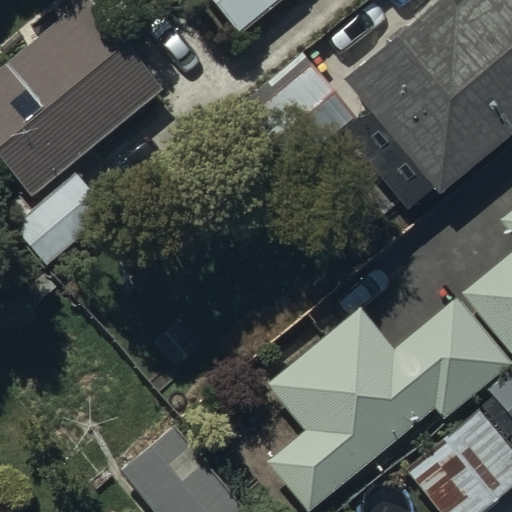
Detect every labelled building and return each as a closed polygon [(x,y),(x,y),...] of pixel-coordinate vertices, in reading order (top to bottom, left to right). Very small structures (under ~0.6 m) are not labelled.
[(91,0),(73,0),(0,58),(0,159),(28,192),(159,83),(91,0)] [(211,0),(235,30),(273,0),(211,0)] [(339,125),(403,200),(428,180),(435,187),(511,121),(511,0),(427,0),(339,73),(364,105),(339,125)] [(511,210),(511,212),(511,213),(511,248),(467,285),(511,339),(511,210)] [(393,351),(358,310),(264,388),(303,435),(268,464),(308,511),(315,511),(434,413),(441,418),(508,362),(455,299),(393,351)] [(511,370),(490,389),(511,415),(511,370)] [(511,453),(473,404),(398,464),(436,511),(467,511),(511,477),(511,453)] [(242,511),(174,428),(119,473),(150,511),(242,511)]
